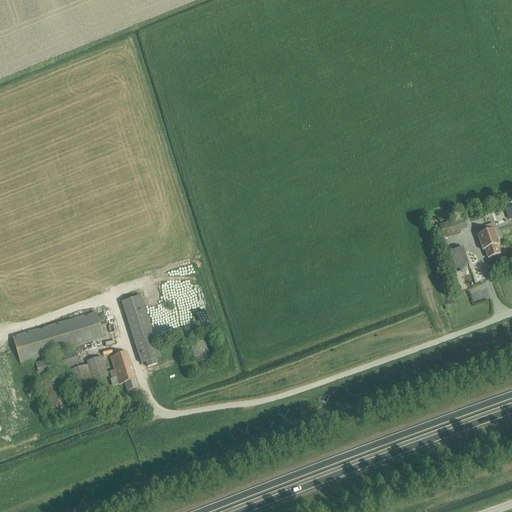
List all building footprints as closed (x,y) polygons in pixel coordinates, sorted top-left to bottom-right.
[(460,233),(459,230),(466,228),(462,218),(439,226),(443,239),(460,233)] [(485,251),(488,260),(500,255),(497,246),(499,246),(494,230),(477,236),(482,252),(485,251)] [(453,267),(450,268),(451,272),(469,266),(465,254),(450,259),(453,267)] [(146,363),(147,368),(157,365),(155,360),(160,359),(141,297),(122,304),(141,365),(146,363)] [(20,364),(103,339),(96,314),(13,339),(20,364)] [(194,356),(196,363),(209,359),(204,342),(190,346),(192,352),(189,353),(191,357),(194,356)] [(39,376),(77,365),(74,353),(36,365),(39,376)] [(124,384),(127,393),(138,390),(134,374),(133,374),(127,354),(111,359),(115,371),(110,373),(112,380),(110,380),(112,387),(119,385),(119,386),(124,384)] [(93,381),(107,377),(102,358),(87,362),(93,381)] [(69,372),(80,407),(98,402),(87,366),(69,372)] [(70,410),(60,375),(41,380),(52,416),(70,410)]
